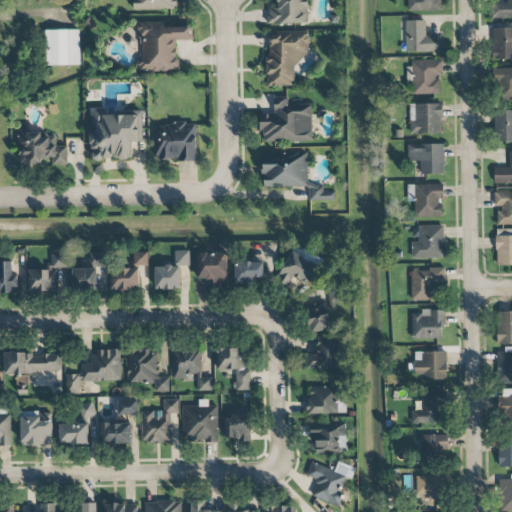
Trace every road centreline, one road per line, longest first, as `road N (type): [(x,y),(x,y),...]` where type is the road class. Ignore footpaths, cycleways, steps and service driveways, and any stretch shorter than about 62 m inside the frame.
road 1 (residential): [(479,511),(474,0)]
road 2 (residential): [(0,475),(274,469)]
road 3 (residential): [(271,320),(0,321)]
road 4 (residential): [(0,197),(201,195),(219,188)]
road 5 (residential): [(219,188),(227,172),(224,0)]
road 6 (residential): [(271,320),(278,334),(274,469)]
